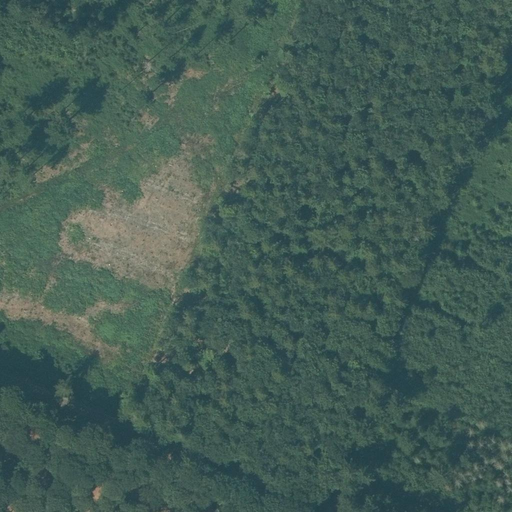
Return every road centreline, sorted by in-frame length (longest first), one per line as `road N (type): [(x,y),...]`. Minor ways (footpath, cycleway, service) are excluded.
road 1 (track): [(317,501),(511,11)]
road 2 (track): [(0,375),(317,501)]
